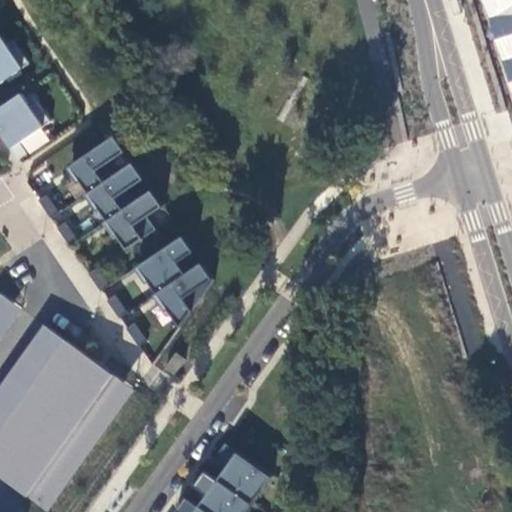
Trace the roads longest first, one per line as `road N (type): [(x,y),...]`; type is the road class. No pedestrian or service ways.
road 1 (track): [(310,511),(330,448),(332,383),(313,262),(294,215),(248,163),(168,102),(118,47),(91,0)]
road 2 (residential): [(470,171),(361,210),(337,230),(137,511)]
road 3 (secondary): [(470,171),(421,0)]
road 4 (secondary): [(511,305),(470,171)]
